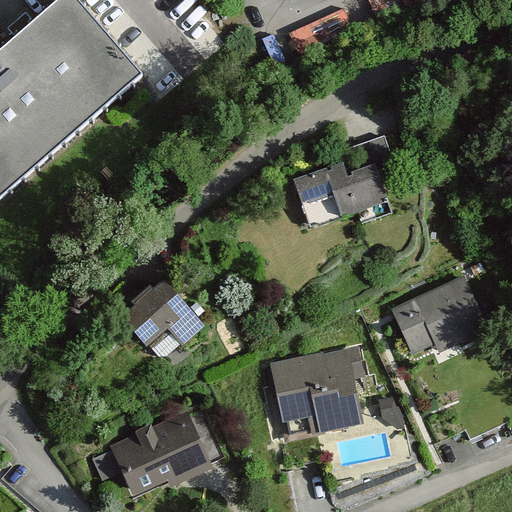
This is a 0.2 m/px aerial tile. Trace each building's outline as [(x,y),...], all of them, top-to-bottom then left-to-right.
[(0,207),(144,83),(72,0),(68,0),(0,59),(0,207)] [(344,151),(292,170),(308,214),(343,202),(348,215),(393,199),(378,158),(351,168),(344,151)] [(466,269),(386,306),(408,352),(429,343),(433,352),(492,326),(466,269)] [(207,333),(166,287),(155,296),(151,291),(131,309),(135,313),(122,325),(148,353),(169,334),(185,352),(207,333)] [(356,344),(269,364),(287,438),(373,418),(356,344)] [(111,450),(136,505),(214,470),(189,415),(111,450)]
